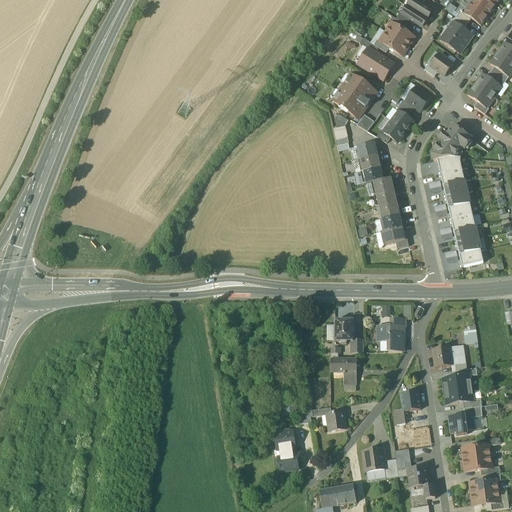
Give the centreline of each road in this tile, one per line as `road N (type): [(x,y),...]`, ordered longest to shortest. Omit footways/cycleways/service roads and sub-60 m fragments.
road 1 (tertiary): [(436,289),(129,290)]
road 2 (residential): [(419,334),(380,406),(320,475),(281,504)]
road 3 (track): [(0,197),(93,0)]
road 4 (residential): [(447,98),(410,165),(436,289)]
road 5 (primary): [(44,176),(124,0)]
road 6 (residential): [(419,334),(447,511)]
road 7 (tertiary): [(129,290),(8,282)]
